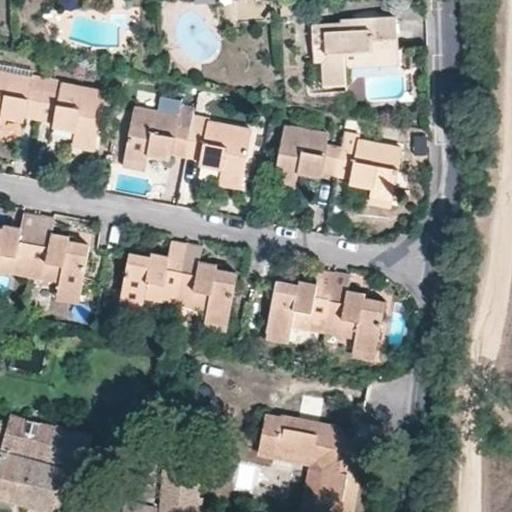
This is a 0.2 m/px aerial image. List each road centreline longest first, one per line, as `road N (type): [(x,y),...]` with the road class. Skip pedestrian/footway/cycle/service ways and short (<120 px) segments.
road 1 (residential): [(0,190),(438,271)]
road 2 (residential): [(438,271),(453,169),(448,0)]
road 3 (residential): [(411,511),(438,271)]
